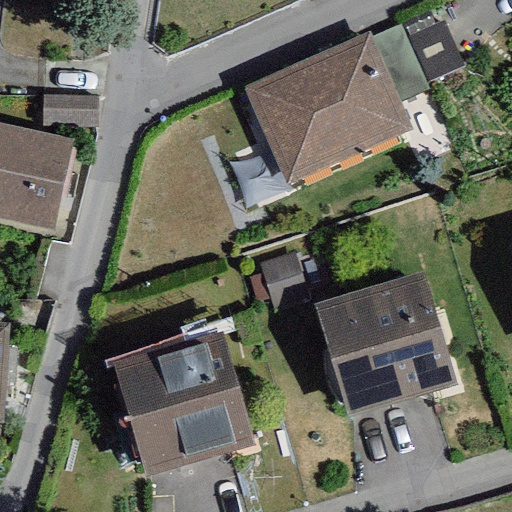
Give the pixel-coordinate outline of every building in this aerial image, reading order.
[(363,51),(237,105),(281,206),(407,152),(363,51)] [(28,101),(28,141),(92,141),(93,101),(28,101)] [(0,143),(0,239),(48,249),(67,158),(0,143)] [(406,296),(300,327),(334,442),(440,411),(406,296)] [(210,351),(99,385),(134,500),(245,467),(210,351)]
